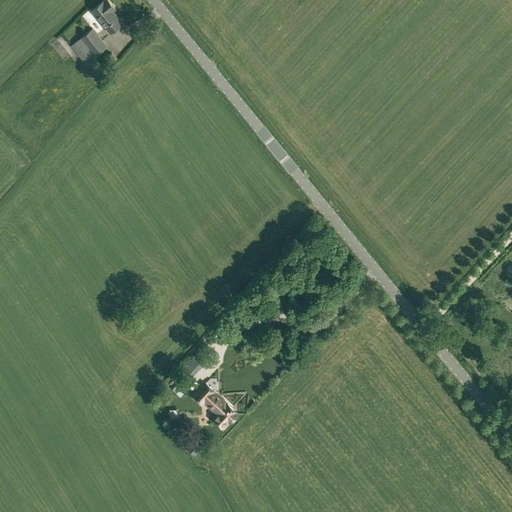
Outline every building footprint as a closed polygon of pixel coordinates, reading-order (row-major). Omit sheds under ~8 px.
[(116,18),(111,11),(115,8),(108,0),(104,0),(103,1),(103,0),(92,9),(111,32),(122,23),(117,17),(116,18)] [(86,64),(108,46),(92,28),(70,45),(86,64)] [(511,238),(498,255),(505,261),(511,252),(511,238)] [(196,372),(187,363),(181,369),(191,378),(196,372)] [(182,372),(178,375),(184,381),(188,378),(182,372)] [(171,389),(180,397),(186,391),(178,382),(171,389)] [(225,403),(214,393),(215,392),(205,383),(193,396),(202,405),(204,403),(215,413),(210,418),(222,429),(229,422),(230,423),(238,414),(226,402),(225,403)] [(197,437),(187,447),(195,454),(205,444),(197,437)]
